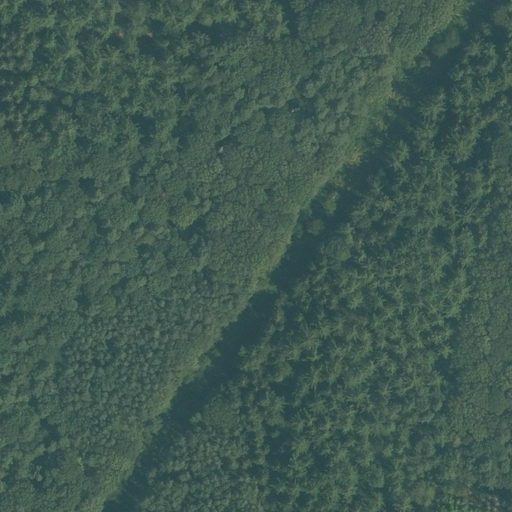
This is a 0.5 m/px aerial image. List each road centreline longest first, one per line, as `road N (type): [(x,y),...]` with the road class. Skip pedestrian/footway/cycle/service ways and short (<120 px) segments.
road 1 (track): [(47,320),(214,269),(261,511)]
road 2 (track): [(86,511),(47,320)]
road 3 (track): [(47,320),(12,148)]
road 4 (track): [(182,22),(196,150)]
road 5 (track): [(196,150),(214,269)]
